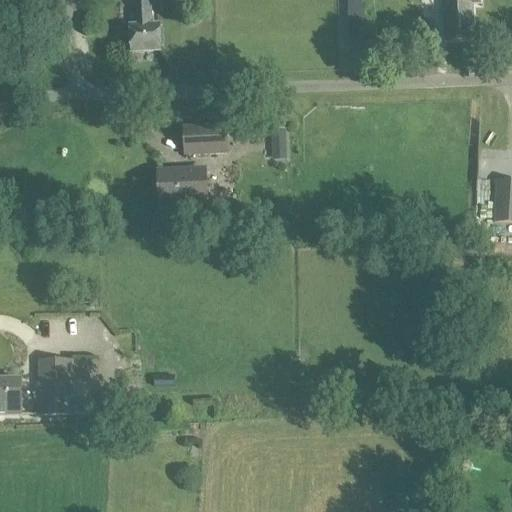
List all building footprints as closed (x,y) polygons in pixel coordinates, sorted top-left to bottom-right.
[(482,5),(481,0),(442,0),(443,9),(446,9),(447,42),(471,41),(471,26),(473,26),(472,6),(482,5)] [(160,28),(153,28),(152,5),(133,6),(134,29),(130,30),(132,55),(161,54),(160,28)] [(226,128),(216,129),(182,131),(184,158),(227,155),(226,128)] [(228,129),(229,139),(246,138),(246,128),(228,129)] [(288,163),(287,132),(273,132),(274,163),(288,163)] [(161,211),(207,209),(205,174),(159,176),(161,211)] [(495,224),(511,225),(511,185),(496,185),(495,224)] [(73,402),(73,363),(39,363),(39,420),(74,419),(73,402)] [(21,384),(0,384),(0,419),(21,419),(21,384)]
